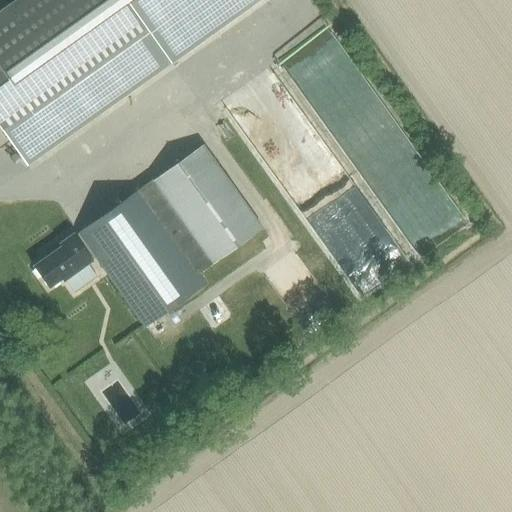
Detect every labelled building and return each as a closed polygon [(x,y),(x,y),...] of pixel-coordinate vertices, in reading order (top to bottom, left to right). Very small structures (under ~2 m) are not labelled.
[(18,0),(0,13),(0,130),(17,155),(232,0),(18,0)] [(242,132),(272,99),(236,66),(224,79),(219,75),(201,95),(242,132)] [(275,143),(291,128),(274,111),(259,126),(275,143)] [(95,260),(97,262),(144,328),(205,284),(198,275),(261,230),(201,147),(77,236),(95,260)] [(264,175),(276,201),(332,175),(320,150),(264,175)] [(297,206),(305,221),(347,198),(339,183),(297,206)] [(318,233),(326,247),(369,222),(360,208),(318,233)] [(95,260),(77,236),(74,238),(72,236),(58,246),(60,248),(32,269),(47,290),(60,281),(62,284),(95,260)]
